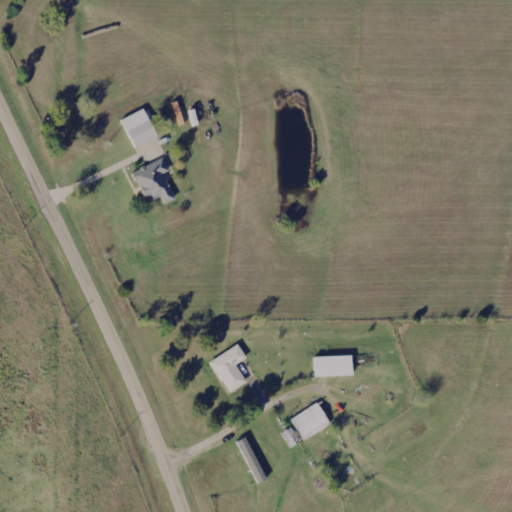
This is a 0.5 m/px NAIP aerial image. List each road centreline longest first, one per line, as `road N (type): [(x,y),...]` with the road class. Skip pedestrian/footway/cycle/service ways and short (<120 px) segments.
road 1 (tertiary): [(196,511),(148,384),(44,198),(0,95)]
road 2 (residential): [(178,454),(262,405),(268,387),(260,370)]
